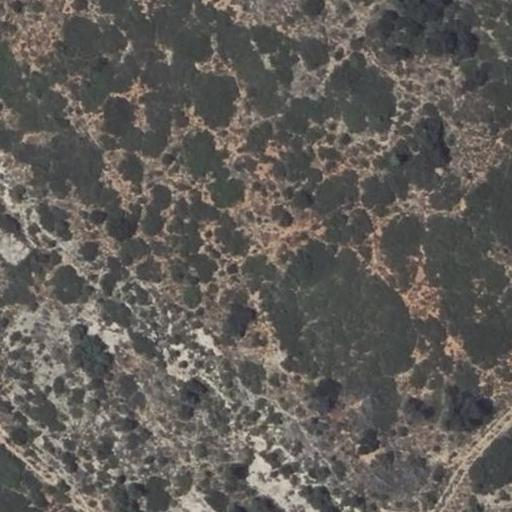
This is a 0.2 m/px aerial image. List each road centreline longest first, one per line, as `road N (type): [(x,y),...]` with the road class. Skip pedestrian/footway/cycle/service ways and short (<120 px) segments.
road 1 (track): [(111,511),(0,411)]
road 2 (track): [(511,404),(419,511)]
